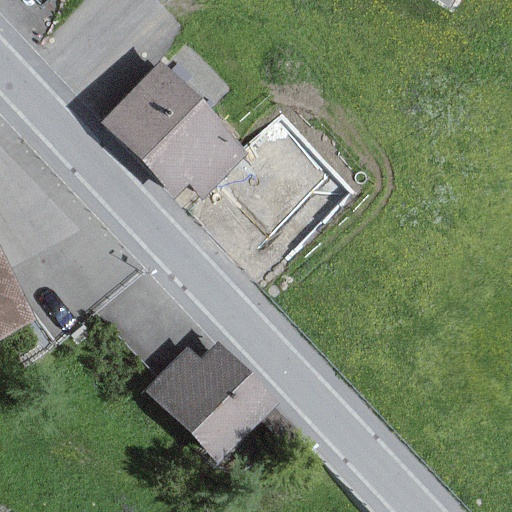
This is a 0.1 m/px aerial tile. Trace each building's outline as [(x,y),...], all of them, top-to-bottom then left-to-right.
[(26,0),(37,11),(49,0),(26,0)] [(445,0),(400,0),(435,19),(445,0)] [(246,150),(157,67),(103,124),(192,207),(246,150)] [(0,329),(25,317),(0,267),(0,329)] [(180,356),(139,398),(213,470),(268,413),(208,355),(194,369),(180,356)]
